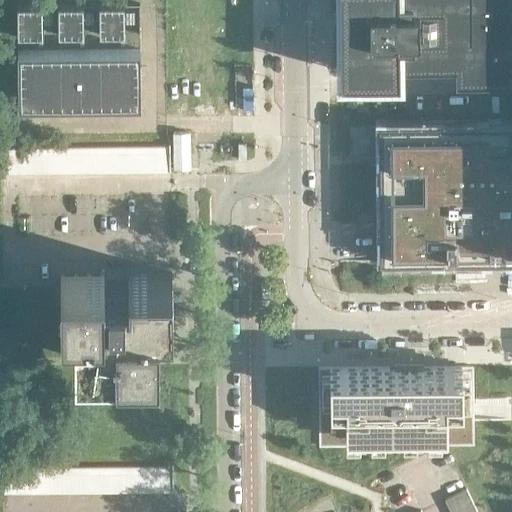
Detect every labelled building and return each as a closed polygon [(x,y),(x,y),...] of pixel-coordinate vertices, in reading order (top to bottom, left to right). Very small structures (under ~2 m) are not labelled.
[(511,71),(511,0),(339,0),(340,73),(399,72),(399,58),(455,57),(455,72),(511,71)] [(83,34),(83,3),(57,4),(58,34),(83,34)] [(124,33),(124,3),(98,3),(99,33),(124,33)] [(42,34),(42,4),(16,4),(17,34),(42,34)] [(140,106),(140,49),(17,51),(18,107),(140,106)] [(511,257),(511,122),(410,124),(410,123),(381,123),(382,260),(424,259),(424,258),(467,258),(467,259),(488,259),(488,258),(511,257)] [(157,168),(157,143),(145,144),(145,169),(157,168)] [(170,168),(169,143),(157,143),(157,168),(170,168)] [(73,169),(73,144),(61,145),(61,169),(73,169)] [(85,169),(85,144),(73,144),(73,169),(85,169)] [(97,169),(97,144),(85,144),(85,169),(97,169)] [(109,169),(109,144),(97,144),(97,169),(109,169)] [(121,169),(121,144),(109,144),(109,169),(121,169)] [(133,169),(133,144),(121,144),(121,169),(133,169)] [(145,169),(145,144),(133,144),(133,169),(145,169)] [(13,170),(13,145),(0,145),(0,168),(0,170),(13,170)] [(25,170),(25,145),(13,145),(13,170),(25,170)] [(37,170),(37,145),(25,145),(25,170),(37,170)] [(49,170),(49,145),(37,145),(37,170),(49,170)] [(61,169),(61,145),(49,145),(49,170),(61,169)] [(172,316),(172,296),(172,273),(128,273),(128,283),(124,283),(124,282),(108,282),(108,283),(104,283),(104,274),(60,274),(60,317),(74,317),(75,358),(115,357),(115,358),(159,358),(158,316),(172,316)] [(471,419),(471,405),(471,399),(473,399),(473,397),(473,366),(318,367),(319,446),(474,444),(473,420),(473,419),(471,419)] [(76,489),(76,464),(64,465),(64,489),(76,489)] [(88,489),(88,464),(76,464),(76,489),(88,489)] [(100,489),(100,464),(88,464),(88,489),(100,489)] [(112,489),(112,464),(100,464),(100,489),(112,489)] [(124,489),(124,464),(112,464),(112,489),(124,489)] [(136,489),(136,464),(124,464),(124,489),(136,489)] [(148,489),(148,464),(136,464),(136,489),(148,489)] [(160,489),(160,464),(148,464),(148,489),(160,489)] [(173,488),(173,464),(160,464),(160,489),(173,488)] [(16,490),(16,465),(3,465),(3,490),(16,490)] [(28,490),(28,465),(16,465),(16,490),(28,490)] [(40,490),(40,465),(28,465),(28,490),(40,490)] [(52,490),(52,465),(40,465),(40,490),(52,490)] [(64,489),(64,465),(52,465),(52,490),(64,489)] [(471,498),(466,488),(444,498),(449,508),(471,498)] [(450,511),(467,511),(475,508),(471,498),(449,508),(450,511)]
